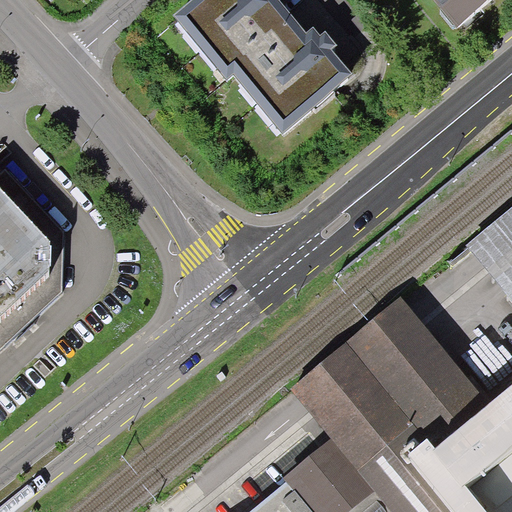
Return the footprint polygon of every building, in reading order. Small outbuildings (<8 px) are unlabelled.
[(197,0),(173,20),(227,86),(235,80),(283,138),(352,82),(331,57),(337,52),(326,39),(321,43),(314,35),(307,41),(276,2),(278,0),(197,0)] [(429,0),(456,32),(496,0),(429,0)] [(0,350),(62,291),(66,237),(7,170),(0,176),(0,350)] [(511,309),(511,394),(492,411),(511,436),(511,216),(467,254),(483,274),(498,291),(511,309)] [(511,511),(511,436),(492,411),(438,345),(421,325),(402,303),(291,395),(310,416),(326,437),(332,444),(250,511),(511,511)]
